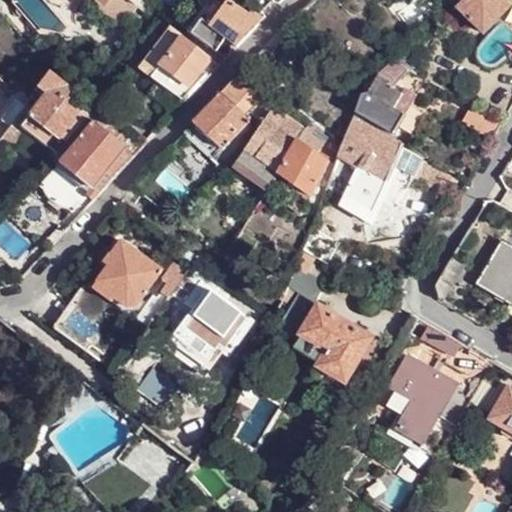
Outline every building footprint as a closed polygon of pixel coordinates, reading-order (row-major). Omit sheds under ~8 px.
[(104,0),(108,3),(105,8),(126,27),(143,6),(135,0),(104,0)] [(153,0),(135,0),(143,6),(149,10),(155,2),(153,0)] [(239,46),(262,21),(254,15),(231,0),(229,0),(202,37),(225,54),(236,43),(239,46)] [(483,31),(511,1),(511,0),(464,0),(461,3),(457,7),(483,31)] [(262,21),(268,16),(257,9),(254,15),(262,21)] [(165,21),(162,26),(170,32),(174,28),(165,21)] [(152,56),(165,66),(186,38),(184,35),(174,28),(170,32),(152,56)] [(165,66),(193,86),(193,85),(204,71),(214,58),(186,38),(165,66)] [(405,68),(414,73),(422,60),(406,50),(404,52),(394,61),(404,67),(405,68)] [(144,68),(188,101),(199,89),(193,85),(193,86),(165,66),(152,56),(144,68)] [(211,76),(221,64),(214,58),(204,71),(211,76)] [(394,61),(373,79),(384,86),(387,87),(390,82),(405,68),(404,67),(394,61)] [(92,103),(88,100),(76,91),(53,73),(27,106),(17,120),(60,153),(71,142),(101,109),(92,103)] [(248,121),(250,123),(266,101),(265,100),(236,78),(220,95),(248,121)] [(348,85),(352,88),(357,83),(352,79),(348,85)] [(374,99),(384,86),(373,79),(366,85),(365,88),(363,92),(374,99)] [(374,99),(395,110),(403,96),(387,87),(384,86),(374,99)] [(114,92),(101,109),(107,115),(121,96),(114,92)] [(363,92),(356,113),(397,136),(403,126),(407,117),(406,116),(395,110),(374,99),(363,92)] [(415,100),(404,94),(403,96),(395,110),(406,116),(415,100)] [(92,95),(88,100),(92,103),(96,98),(92,95)] [(220,95),(193,124),(195,125),(220,150),(222,150),(243,127),(248,121),(220,95)] [(5,118),(14,125),(17,120),(27,106),(19,100),(5,118)] [(473,106),(463,122),(494,139),(504,123),(473,106)] [(275,125),(283,113),(275,107),(266,119),(275,125)] [(71,142),(78,147),(99,124),(103,126),(111,118),(107,115),(101,109),(71,142)] [(283,113),(275,125),(299,141),(306,131),(283,113)] [(411,132),(416,122),(407,117),(403,126),(411,132)] [(103,126),(125,143),(133,135),(111,118),(103,126)] [(279,175),(299,141),(275,125),(266,119),(245,151),(279,175)] [(383,191),(395,169),(393,168),(397,162),(406,145),(396,139),(395,140),(355,119),(339,156),(338,159),(357,169),(356,172),(359,178),(383,191)] [(248,121),(243,127),(246,130),(250,133),(254,127),(250,123),(248,121)] [(78,147),(110,171),(128,152),(131,148),(125,143),(103,126),(99,124),(78,147)] [(213,156),(220,150),(195,125),(188,132),(213,156)] [(146,145),(133,135),(125,143),(131,148),(128,152),(134,158),(146,145)] [(299,141),(279,175),(311,197),(330,162),(299,141)] [(425,156),(406,145),(397,162),(404,166),(402,172),(441,193),(450,176),(423,160),(425,156)] [(78,147),(57,172),(87,195),(89,195),(97,187),(103,192),(117,177),(110,171),(78,147)] [(245,151),(236,165),(270,188),(279,175),(245,151)] [(117,177),(134,158),(128,152),(110,171),(117,177)] [(87,195),(57,172),(56,171),(41,187),(45,191),(46,195),(47,196),(48,198),(50,200),(52,202),(55,205),(58,206),(61,207),(64,209),(66,209),(68,209),(72,213),(87,195)] [(359,178),(356,172),(342,196),(371,212),(383,191),(359,178)] [(131,190),(167,216),(180,200),(157,180),(147,173),(131,190)] [(371,212),(342,196),(337,205),(366,220),(371,212)] [(309,235),(302,251),(314,258),(327,266),(336,250),(309,235)] [(83,349),(118,300),(96,284),(108,266),(104,264),(111,254),(112,255),(120,242),(118,239),(107,254),(103,259),(68,310),(54,329),(83,349)] [(162,270),(120,242),(112,255),(111,254),(104,264),(108,266),(96,284),(118,300),(128,307),(137,306),(162,270)] [(511,248),(502,242),(491,261),(511,273),(511,288),(510,293),(505,301),(511,305),(511,248)] [(184,248),(179,255),(193,265),(198,259),(184,248)] [(468,263),(454,255),(435,286),(439,301),(443,303),(468,263)] [(325,284),(334,270),(327,266),(314,258),(306,272),(325,284)] [(511,273),(491,261),(482,277),(510,293),(511,288),(511,273)] [(175,265),(164,281),(166,282),(169,285),(163,294),(170,299),(188,273),(175,265)] [(296,267),(289,286),(315,302),(325,284),(306,272),(296,267)] [(482,277),(477,285),(505,301),(510,293),(482,277)] [(169,285),(166,282),(159,291),(163,294),(169,285)] [(276,294),(283,300),(286,292),(281,288),(276,294)] [(208,290),(176,336),(211,361),(221,346),(244,315),(208,290)] [(139,320),(150,328),(170,299),(163,294),(159,291),(139,320)] [(320,307),(295,347),(322,363),(320,366),(322,367),(317,376),(335,387),(338,388),(343,379),(345,380),(349,374),(369,341),(372,338),(320,307)] [(252,321),(244,315),(221,346),(233,354),(252,321)] [(437,329),(430,342),(454,356),(462,343),(437,329)] [(209,378),(211,361),(176,336),(167,348),(209,378)] [(382,349),(369,341),(349,374),(361,382),(382,349)] [(454,356),(474,368),(489,359),(462,343),(454,356)] [(211,361),(209,378),(222,359),(228,363),(233,354),(221,346),(211,361)] [(411,355),(392,386),(414,400),(398,427),(422,442),(458,383),(411,355)] [(503,381),(509,371),(495,363),(489,373),(485,380),(496,387),(501,380),(503,381)] [(485,380),(471,403),(492,415),(510,385),(503,381),(501,380),(496,387),(485,380)] [(511,386),(510,385),(492,415),(489,420),(511,432),(511,386)] [(334,480),(327,474),(324,478),(332,483),(334,480)] [(324,478),(322,477),(314,490),(316,492),(324,478)] [(324,497),(332,483),(324,478),(316,492),(324,497)]
